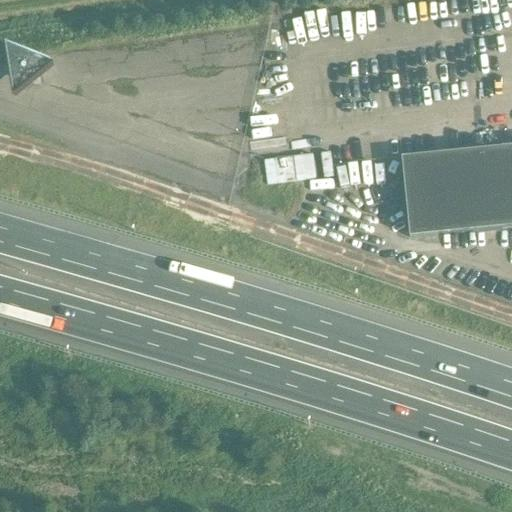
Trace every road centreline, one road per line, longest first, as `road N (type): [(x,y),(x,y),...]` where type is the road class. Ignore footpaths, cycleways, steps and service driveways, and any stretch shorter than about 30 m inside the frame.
road 1 (motorway): [(0,302),(511,458)]
road 2 (motorway): [(511,383),(0,228)]
road 3 (unknown): [(511,21),(330,48),(327,60),(357,119),(467,113)]
